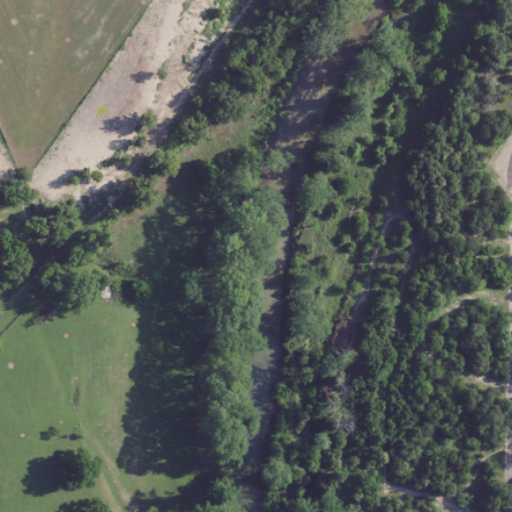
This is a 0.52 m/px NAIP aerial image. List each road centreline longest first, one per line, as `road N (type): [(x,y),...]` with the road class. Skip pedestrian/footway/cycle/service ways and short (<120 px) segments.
road 1 (residential): [(509,171),(416,265),(395,303),(381,511)]
road 2 (residential): [(507,511),(509,171)]
